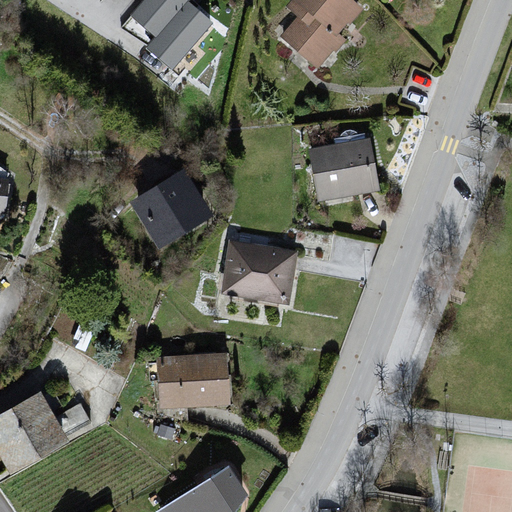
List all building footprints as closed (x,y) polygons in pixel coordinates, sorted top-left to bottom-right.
[(176,0),(136,0),(109,35),(170,82),(213,28),(176,0)] [(328,0),(298,0),(266,43),(310,76),(353,19),(328,0)] [(374,141),(307,147),(311,197),(379,191),(374,141)] [(194,170),(131,204),(155,249),(218,215),(194,170)] [(10,180),(0,179),(0,216),(7,217),(10,180)] [(302,240),(233,235),(230,288),(298,293),(302,240)] [(161,351),(161,399),(232,399),(232,352),(161,351)] [(45,383),(0,408),(0,439),(14,463),(72,430),(45,383)] [(217,450),(149,498),(159,511),(234,511),(252,500),(217,450)]
